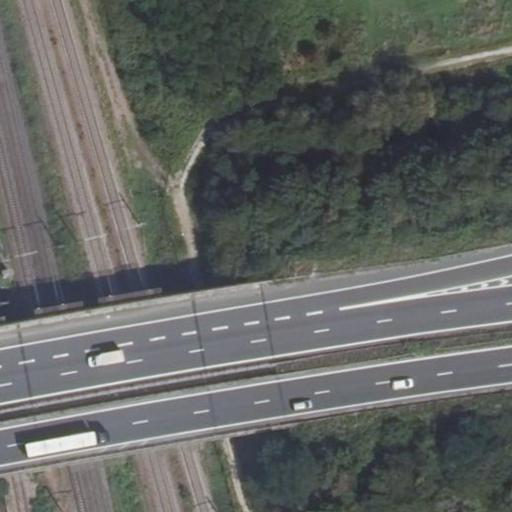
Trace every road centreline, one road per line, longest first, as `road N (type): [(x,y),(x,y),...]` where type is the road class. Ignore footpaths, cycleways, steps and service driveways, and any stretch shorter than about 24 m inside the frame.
road 1 (trunk): [(0,447),(511,364)]
road 2 (trunk): [(290,330),(0,385)]
road 3 (trunk): [(511,263),(347,299),(290,330)]
road 4 (trunk): [(511,304),(290,330)]
